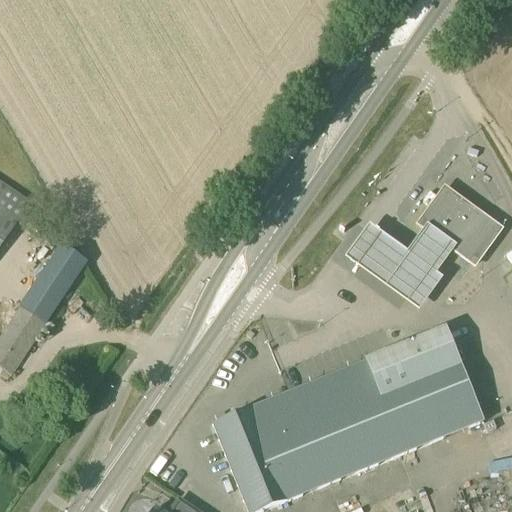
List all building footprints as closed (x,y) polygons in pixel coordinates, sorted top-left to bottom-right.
[(0,185),(0,250),(30,205),(0,185)] [(473,268),(499,232),(444,192),(418,227),(424,232),(454,254),(473,268)] [(369,230),(345,261),(419,315),(443,282),(437,277),(454,254),(424,232),(406,257),(369,230)] [(0,370),(11,378),(86,265),(61,248),(0,338),(0,370)] [(458,370),(444,335),(443,333),(367,363),(382,401),(458,370)] [(267,511),(481,425),(458,370),(382,401),(367,363),(212,426),(246,511),(267,511)] [(180,511),(156,511),(155,511),(153,511),(192,511),(178,502),(177,503),(184,508),(180,511)]
